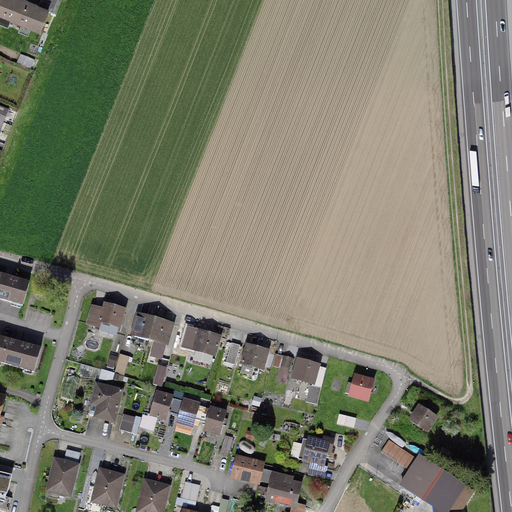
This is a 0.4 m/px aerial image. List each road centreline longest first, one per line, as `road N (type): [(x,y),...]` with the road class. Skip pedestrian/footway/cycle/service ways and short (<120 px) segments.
road 1 (motorway): [(466,0),(511,511)]
road 2 (residential): [(325,511),(402,385),(400,374),(80,281)]
road 3 (track): [(403,378),(455,401),(469,393),(440,0)]
road 4 (motorway): [(511,226),(495,0)]
road 5 (residential): [(39,430),(219,474)]
road 6 (residential): [(39,430),(80,281)]
